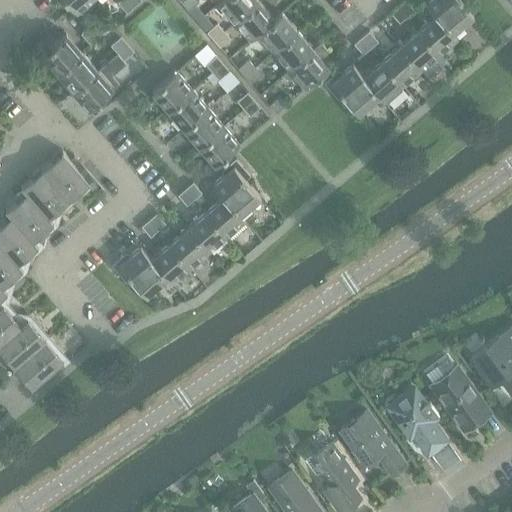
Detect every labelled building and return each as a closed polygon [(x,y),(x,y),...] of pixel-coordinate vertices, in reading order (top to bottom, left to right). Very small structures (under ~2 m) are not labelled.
[(64,0),(76,13),(91,0),(64,0)] [(126,13),(134,6),(128,0),(119,0),(117,2),(126,13)] [(188,10),(199,1),(197,0),(185,0),(182,3),(188,10)] [(220,0),(218,2),(234,21),(257,0),(220,0)] [(274,18),(273,17),(258,0),(257,0),(234,21),(250,40),(258,33),(257,32),(274,18)] [(414,10),(405,0),(404,0),(397,6),(407,17),(414,10)] [(462,23),(473,14),(460,0),(427,0),(425,2),(435,15),(436,14),(450,31),(451,30),(460,22),(462,23)] [(397,6),(390,12),(399,23),(407,17),(397,6)] [(257,32),(258,33),(273,51),(297,30),(281,11),(273,17),(274,18),(257,32)] [(457,38),(451,30),(450,31),(436,14),(435,15),(418,30),(439,54),(457,38)] [(105,31),(96,20),(88,27),(97,38),(105,31)] [(217,23),(206,32),(212,39),(223,30),(217,23)] [(80,34),(89,44),(97,38),(88,27),(80,34)] [(219,47),(230,38),(223,30),(212,39),(219,47)] [(319,43),(312,48),(297,30),(273,51),(288,69),(319,43)] [(400,46),(420,69),(439,54),(418,30),(400,46)] [(369,31),(362,37),(371,47),(378,41),(369,31)] [(65,32),(41,53),(57,72),(81,51),(65,32)] [(121,36),(110,45),(116,53),(127,44),(121,36)] [(362,37),(353,44),(363,55),(371,47),(362,37)] [(326,49),(322,44),(319,43),(288,69),(283,74),(285,77),(289,79),(294,75),(305,88),(329,67),(321,58),(327,52),(326,49)] [(123,60),(134,51),(127,44),(116,53),(123,60)] [(402,85),(420,69),(400,46),(382,61),(402,85)] [(81,51),(57,72),(73,90),(97,70),(81,51)] [(116,53),(97,70),(73,90),(88,109),(119,83),(112,75),(126,63),(123,60),(116,53)] [(222,63),(216,55),(205,64),(212,72),(222,63)] [(255,67),(248,59),(237,68),(244,76),(255,67)] [(383,101),(402,85),(382,61),(364,76),(364,77),(378,93),(377,94),(383,101)] [(213,84),(229,70),(222,63),(212,72),(206,76),(213,84)] [(334,94),(338,100),(343,96),(358,113),(369,104),(367,102),(377,94),(378,93),(364,77),(364,76),(353,63),(338,77),(334,73),(323,82),(334,94)] [(244,76),(251,84),(261,75),(255,67),(244,76)] [(176,70),(151,91),(167,110),(192,89),(176,70)] [(183,128),(207,107),(192,89),(167,110),(183,128)] [(253,99),(247,92),(236,101),(243,108),(253,99)] [(274,100),(268,93),(263,98),(276,113),(286,104),(279,96),(274,100)] [(260,107),(253,99),(243,108),(249,116),(260,107)] [(183,128),(199,146),(223,125),(207,107),(183,128)] [(199,146),(215,165),(239,144),(223,125),(199,146)] [(0,296),(6,291),(2,285),(22,267),(17,262),(37,245),(32,239),(53,222),(48,216),(89,181),(62,150),(20,185),(25,191),(5,208),(10,214),(0,222),(0,296)] [(238,213),(239,213),(249,204),(250,206),(258,199),(243,182),(250,176),(235,158),(224,167),(227,171),(212,184),(224,197),(238,213)] [(192,182),(185,188),(194,198),(199,204),(205,199),(200,193),(202,192),(192,182)] [(185,188),(177,195),(186,205),(194,198),(185,188)] [(245,220),(239,213),(238,213),(224,197),(206,212),(226,236),(245,220)] [(208,252),(226,236),(206,212),(188,228),(208,252)] [(165,224),(156,213),(149,219),(158,230),(165,224)] [(150,237),(158,230),(149,219),(141,226),(150,237)] [(190,267),(208,252),(188,228),(170,243),(190,267)] [(171,284),(190,267),(170,243),(151,259),(164,276),(171,284)] [(154,284),(164,276),(151,259),(140,246),(125,259),(122,255),(111,265),(121,277),(126,283),(131,278),(146,295),(156,286),(154,284)] [(27,318),(19,325),(2,304),(0,306),(0,350),(31,387),(63,360),(27,318)] [(511,390),(511,388),(511,324),(470,355),(491,383),(501,376),(511,390)] [(456,365),(430,384),(463,429),(489,410),(456,365)] [(427,401),(425,401),(424,401),(414,387),(397,400),(401,405),(392,412),(410,435),(414,433),(427,451),(445,438),(426,413),(430,410),(430,409),(431,408),(431,407),(432,406),(432,405),(431,404),(431,403),(430,402),(428,401),(427,401)] [(405,463),(366,410),(340,428),(364,461),(376,452),(391,473),(405,463)] [(331,443),(331,442),(304,461),(315,475),(319,472),(328,484),(323,487),(340,510),(359,496),(350,483),(357,478),(338,452),(344,448),(337,439),(331,443)] [(321,511),(291,470),(268,486),(287,511),(321,511)] [(267,511),(259,500),(265,495),(253,479),(245,485),(251,493),(230,508),(232,511),(267,511)]
